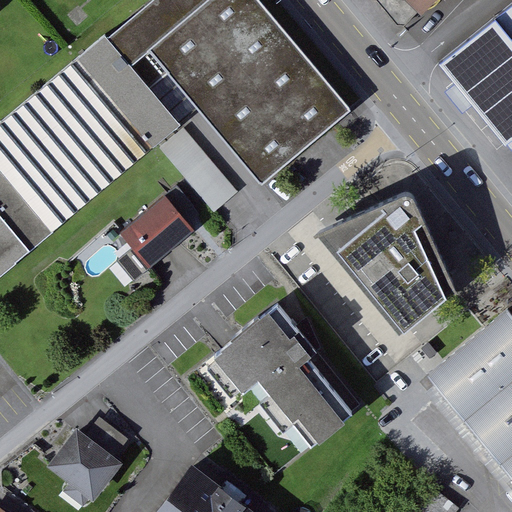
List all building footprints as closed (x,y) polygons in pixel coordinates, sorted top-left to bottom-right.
[(0,279),(185,127),(152,88),(170,73),(263,185),(284,167),(334,126),(353,110),(261,0),(156,0),(0,128),(0,279)] [(409,0),(424,13),(436,0),(409,0)] [(511,12),(448,64),(511,144),(511,12)] [(217,210),(242,190),(189,126),(164,147),(217,210)] [(455,286),(412,193),(317,231),(402,331),(455,286)] [(202,230),(172,194),(134,225),(164,261),(202,230)] [(357,405),(280,306),(202,367),(278,466),(357,405)] [(511,466),(511,314),(437,376),(511,466)] [(95,440),(82,430),(53,466),(98,502),(142,446),(111,421),(95,440)] [(260,511),(199,465),(162,511),(260,511)] [(456,511),(460,507),(436,489),(418,511),(456,511)]
